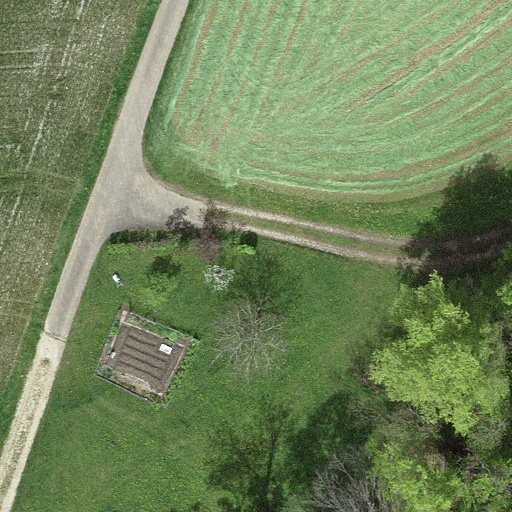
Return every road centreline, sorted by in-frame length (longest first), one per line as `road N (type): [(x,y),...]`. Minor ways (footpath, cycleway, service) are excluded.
road 1 (track): [(112,191),(395,250),(445,250),(511,235)]
road 2 (track): [(176,0),(59,329)]
road 3 (track): [(0,500),(59,329)]
